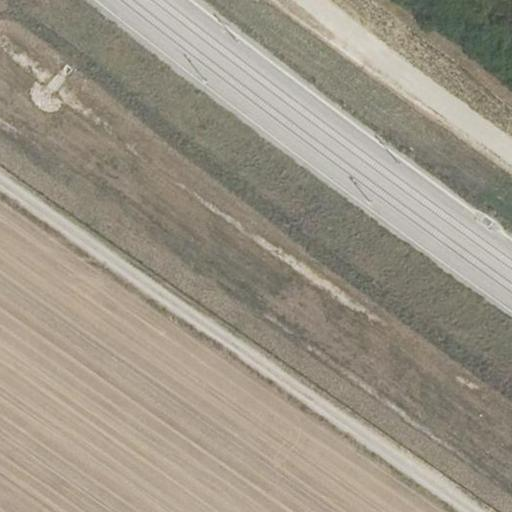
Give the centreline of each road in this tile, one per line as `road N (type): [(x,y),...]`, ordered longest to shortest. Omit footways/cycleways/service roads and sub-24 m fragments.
road 1 (track): [(475,511),(0,177)]
road 2 (track): [(310,0),(511,154)]
